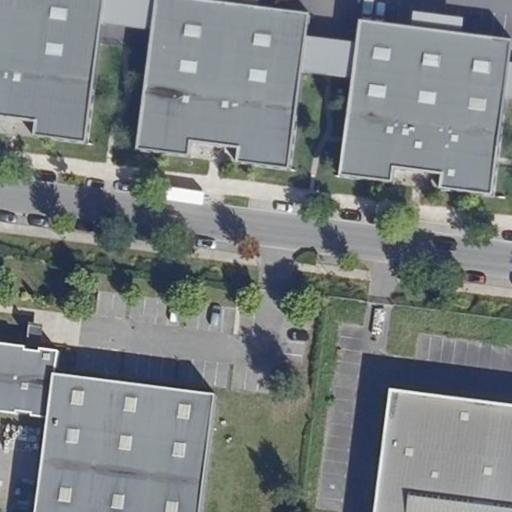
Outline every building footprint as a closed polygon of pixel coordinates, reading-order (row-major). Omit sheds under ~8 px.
[(33,137),(87,144),(104,0),(0,0),(0,115),(35,120),(33,137)] [(237,166),(290,172),(310,15),(190,0),(157,0),(138,152),(191,159),(193,144),(239,149),(237,166)] [(440,192),(494,199),(511,52),(511,40),(361,22),(342,178),(395,185),(396,170),(442,175),(440,192)] [(199,511),(215,392),(53,371),(56,348),(38,346),(38,349),(36,348),(36,343),(26,342),(25,351),(0,347),(0,409),(46,416),(33,511),(199,511)] [(511,511),(511,406),(392,391),(376,511),(511,511)]
